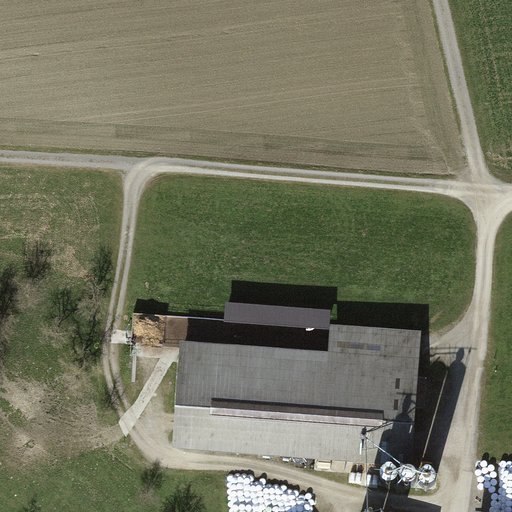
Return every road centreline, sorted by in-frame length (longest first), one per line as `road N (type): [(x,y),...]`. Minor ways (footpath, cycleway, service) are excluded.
road 1 (track): [(511,197),(0,158)]
road 2 (track): [(138,169),(109,345),(115,387),(131,420),(154,452),(179,464),(244,467),(352,497)]
road 3 (track): [(467,473),(490,197),(442,0)]
